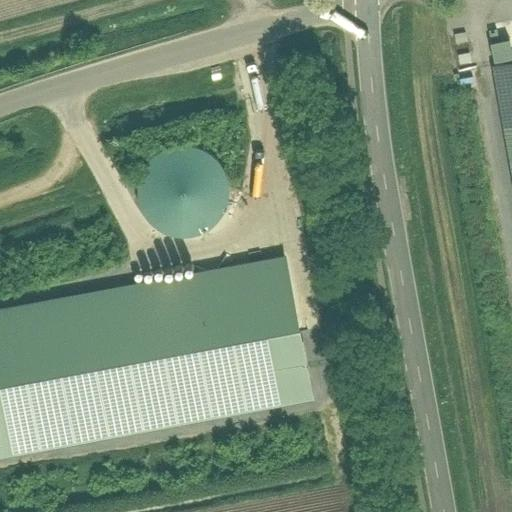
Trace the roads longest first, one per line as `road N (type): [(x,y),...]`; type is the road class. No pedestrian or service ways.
road 1 (tertiary): [(441,511),(386,207),(367,0)]
road 2 (unclassified): [(367,0),(0,109)]
road 3 (track): [(0,200),(58,174),(70,154),(66,87)]
road 4 (track): [(0,38),(129,0)]
